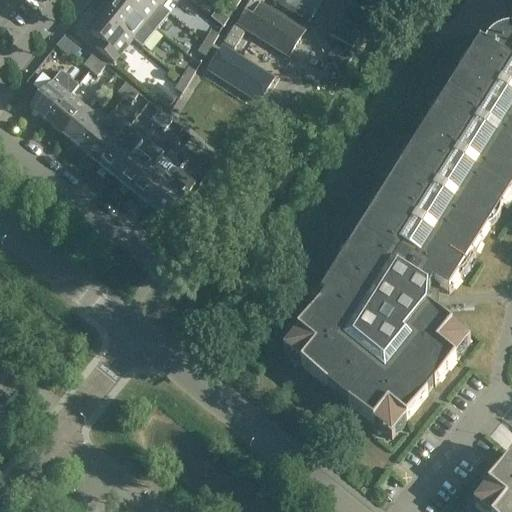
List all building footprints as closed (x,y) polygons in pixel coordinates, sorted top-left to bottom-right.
[(161,8),(150,0),(121,0),(119,2),(156,32),(170,16),(161,8)] [(167,0),(150,0),(161,8),(167,0)] [(232,0),(228,7),(235,11),(242,1),(240,0),(232,0)] [(310,0),(268,0),(308,25),(316,12),(307,6),(310,0)] [(156,32),(119,2),(106,19),(133,42),(143,49),(156,32)] [(255,17),(247,12),(238,25),(290,59),(309,32),(264,2),(255,17)] [(221,17),(229,22),(235,11),(228,7),(221,17)] [(133,42),(106,19),(91,37),(119,59),(133,42)] [(333,37),(356,48),(362,36),(339,25),(333,37)] [(205,44),(212,49),(219,38),(211,33),(205,44)] [(325,300),(321,308),(283,353),(392,441),(428,397),(427,396),(434,387),(435,388),(471,344),(428,309),(428,307),(437,307),(438,286),(449,293),(448,295),(449,295),(461,281),(474,261),(482,244),(481,244),(511,195),(511,37),(506,38),(499,41),(494,46),(489,51),(480,46),(472,59),(466,63),(462,67),(460,66),(459,68),(461,69),(459,75),(458,81),(441,107),(436,110),(432,115),(430,114),(429,116),(431,116),(428,122),(427,129),(412,154),(406,158),(402,163),(400,161),(399,163),(401,164),(398,170),(398,176),(382,202),(376,205),(372,210),(371,209),(370,210),(371,211),(368,218),(368,224),(321,297),(325,300)] [(333,58),(349,64),(355,48),(339,42),(333,58)] [(198,55),(205,59),(212,49),(205,44),(198,55)] [(208,72),(261,105),(278,78),(225,45),(208,72)] [(90,74),(98,64),(92,59),(84,68),(90,74)] [(98,80),(106,70),(98,64),(90,74),(98,80)] [(182,81),(189,86),(196,75),(188,70),(182,81)] [(48,125),(71,97),(78,89),(60,74),(31,111),(48,125)] [(175,92),(182,96),(189,86),(182,81),(175,92)] [(124,101),(132,91),(126,86),(118,96),(124,101)] [(132,107),(140,97),(132,91),(124,101),(132,107)] [(160,104),(169,110),(176,102),(167,95),(160,104)] [(71,97),(48,125),(65,139),(88,111),(71,97)] [(88,111),(65,139),(82,153),(105,125),(88,111)] [(160,125),(166,118),(159,112),(154,119),(160,125)] [(112,116),(105,125),(82,153),(99,166),(128,130),(112,116)] [(167,130),(172,123),(166,118),(160,125),(167,130)] [(128,130),(99,166),(116,180),(145,143),(128,130)] [(194,152),(200,145),(193,140),(187,146),(194,152)] [(145,143),(116,180),(132,194),(161,159),(162,157),(145,143)] [(201,157),(206,150),(200,145),(194,152),(201,157)] [(161,159),(132,194),(149,207),(177,173),(161,159)] [(177,173),(149,207),(167,222),(195,187),(177,173)] [(0,438),(12,424),(2,416),(12,403),(0,392),(0,438)] [(511,511),(511,459),(473,507),(479,511),(511,511)] [(386,481),(396,489),(400,485),(389,477),(386,481)]
